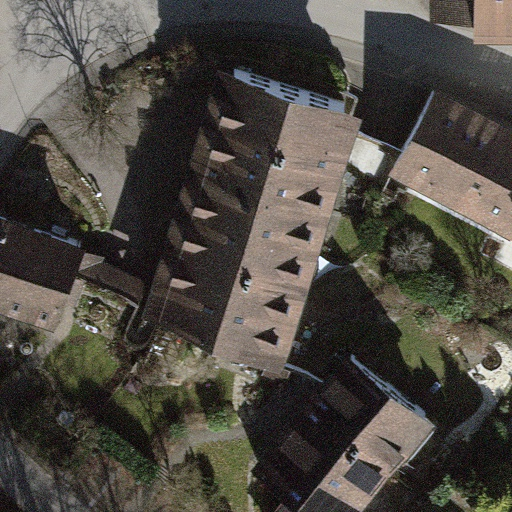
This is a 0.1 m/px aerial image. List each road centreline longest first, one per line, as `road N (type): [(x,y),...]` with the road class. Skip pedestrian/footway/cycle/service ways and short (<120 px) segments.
road 1 (residential): [(68,3),(341,12)]
road 2 (residential): [(341,12),(511,69)]
road 3 (residential): [(0,114),(68,3)]
